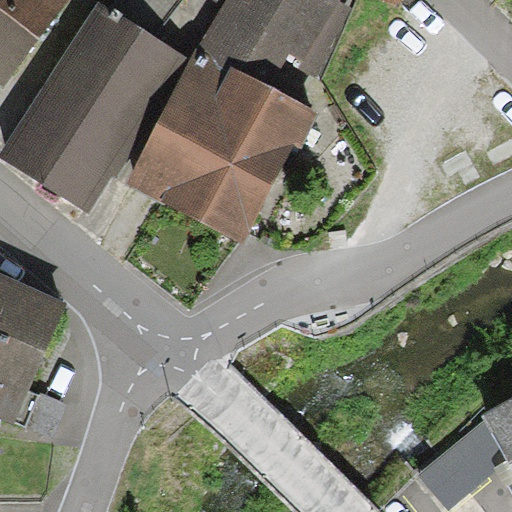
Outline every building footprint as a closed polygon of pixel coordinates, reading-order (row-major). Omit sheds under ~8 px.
[(0,0),(0,84),(5,89),(75,0),(0,0)] [(116,0),(106,12),(2,160),(89,219),(190,64),(154,41),(185,0),(116,0)] [(353,9),(336,0),(232,0),(228,8),(195,62),(271,94),(286,66),(318,84),(353,9)] [(215,0),(228,8),(232,0),(215,0)] [(380,0),(399,12),(404,0),(380,0)] [(195,62),(129,191),(243,253),(282,183),(289,186),(320,122),(290,105),(271,94),(195,62)] [(71,310),(0,275),(0,419),(15,427),(53,348),(71,310)] [(511,409),(488,423),(511,468),(511,409)] [(508,463),(488,423),(421,477),(449,511),(508,463)]
